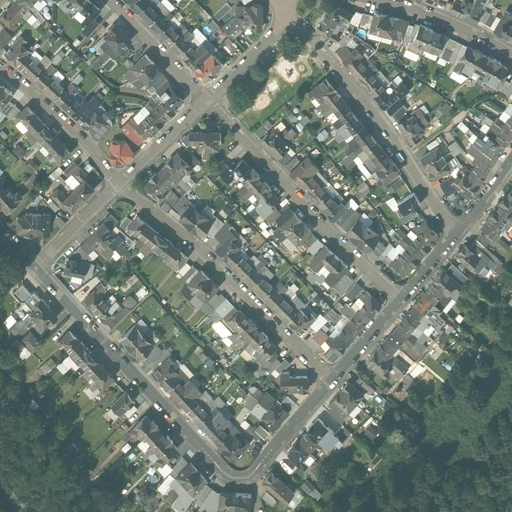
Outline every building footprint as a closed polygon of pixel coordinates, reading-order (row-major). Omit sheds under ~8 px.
[(29,0),(17,0),(12,5),(22,14),(30,22),(36,16),(35,15),(39,10),(35,7),(35,6),(33,3),(29,0)] [(87,0),(67,0),(62,6),(66,9),(72,2),(80,8),(87,0)] [(100,9),(89,0),(87,0),(80,8),(89,15),(83,23),(86,26),(100,9)] [(146,1),(145,0),(140,0),(134,6),(139,12),(140,11),(144,16),(153,8),(146,1)] [(469,0),(468,0),(462,0),(461,5),(453,1),(450,9),(465,16),(472,2),(473,0),(469,0)] [(160,1),(153,8),(144,16),(155,27),(163,18),(170,12),(160,1)] [(227,2),(213,14),(218,19),(231,7),(227,2)] [(480,6),(472,2),(465,16),(476,21),(480,13),(477,12),(480,6)] [(351,14),(332,3),(324,16),(335,22),(336,22),(338,17),(341,13),(349,18),(351,14)] [(252,7),(236,6),(236,14),(236,15),(261,16),(262,4),(253,4),(252,7)] [(12,5),(1,17),(9,25),(12,21),(13,23),(22,14),(12,5)] [(491,14),(490,14),(484,24),(491,28),(496,17),(495,16),(498,10),(494,8),(491,14)] [(356,11),(349,22),(357,27),(359,23),(362,13),(356,11)] [(485,11),(479,21),(484,24),(490,14),(491,14),(485,11)] [(511,14),(506,11),(495,30),(507,38),(511,29),(511,25),(511,24),(511,22),(511,14)] [(170,12),(163,18),(166,21),(167,19),(169,19),(173,15),(170,12)] [(386,15),(375,12),(371,30),(382,33),(386,15)] [(349,18),(341,13),(338,17),(343,20),(342,22),(346,24),(349,18)] [(369,15),(362,13),(359,23),(365,25),(369,15)] [(261,16),(236,15),(236,14),(222,25),(232,36),(239,31),(238,30),(238,28),(245,29),(246,24),(252,24),(252,27),(261,27),(261,16)] [(402,19),(386,15),(382,33),(380,40),(381,40),(389,42),(391,41),(393,36),(397,37),(402,19)] [(335,22),(324,16),(317,29),(336,40),(338,36),(335,35),(340,25),(336,22),(335,22)] [(166,21),(163,18),(155,27),(165,37),(173,29),(166,21)] [(402,19),(397,37),(403,39),(409,21),(402,19)] [(96,20),(89,28),(92,31),(100,23),(96,20)] [(115,23),(109,29),(110,31),(105,36),(108,39),(111,43),(123,31),(115,23)] [(102,24),(95,32),(99,36),(106,28),(102,24)] [(433,29),(420,24),(413,41),(425,46),(433,29)] [(13,37),(4,29),(0,33),(0,45),(2,48),(13,37)] [(180,36),(173,29),(165,37),(175,48),(184,39),(180,36)] [(187,29),(180,36),(184,39),(190,32),(187,29)] [(445,35),(433,29),(425,46),(438,51),(445,35)] [(123,31),(111,43),(115,46),(118,50),(123,45),(124,46),(131,40),(123,31)] [(190,32),(184,39),(187,43),(194,36),(190,32)] [(346,35),(337,42),(342,47),(350,39),(346,35)] [(21,36),(6,53),(17,63),(26,54),(29,50),(28,49),(24,46),(27,42),(21,36)] [(449,38),(440,56),(447,60),(451,52),(457,42),(449,38)] [(108,39),(101,46),(105,49),(111,43),(108,39)] [(187,43),(184,39),(175,48),(185,58),(194,50),(187,43)] [(194,50),(185,58),(190,63),(189,63),(195,69),(206,58),(207,57),(211,53),(212,53),(201,42),(194,50)] [(111,43),(105,49),(108,53),(115,46),(111,43)] [(58,44),(48,50),(51,56),(61,50),(58,44)] [(31,46),(28,49),(29,50),(26,54),(29,56),(35,49),(31,46)] [(467,46),(454,69),(468,76),(473,68),(474,65),(480,54),(481,54),(482,52),(475,49),(474,50),(467,46)] [(356,48),(343,59),(353,71),(363,63),(355,54),(359,51),(356,48)] [(447,60),(452,63),(457,54),(452,52),(447,60)] [(207,57),(206,58),(195,69),(205,80),(222,64),(211,53),(207,57)] [(29,56),(26,54),(17,63),(23,68),(24,68),(28,72),(37,63),(29,56)] [(58,54),(51,61),(52,62),(44,70),(47,73),(53,67),(62,58),(58,54)] [(481,54),(480,54),(474,65),(479,68),(475,74),(479,76),(483,70),(487,72),(493,61),(493,60),(481,54)] [(146,55),(133,68),(141,76),(154,63),(146,55)] [(363,63),(353,71),(364,83),(374,75),(379,70),(368,58),(363,63)] [(487,72),(486,75),(493,79),(491,83),(497,86),(501,79),(507,68),(500,64),(501,63),(494,59),(493,60),(493,61),(487,72)] [(37,63),(28,72),(39,82),(47,73),(44,70),(37,63)] [(162,71),(154,63),(141,76),(134,79),(139,84),(143,85),(146,81),(149,84),(162,71)] [(53,67),(47,73),(51,77),(57,70),(53,67)] [(51,77),(47,73),(39,82),(50,92),(58,83),(51,77)] [(163,74),(154,83),(158,88),(168,79),(163,74)] [(374,75),(364,83),(374,95),(384,86),(374,75)] [(442,75),(437,83),(442,86),(448,78),(442,75)] [(326,78),(308,93),(312,97),(316,94),(322,101),(335,90),(326,78)] [(509,83),(501,79),(497,86),(496,87),(504,92),(509,83)] [(374,95),(384,107),(397,96),(399,98),(398,98),(399,99),(409,90),(401,81),(397,85),(392,80),(384,86),(374,95)] [(65,90),(58,83),(50,92),(61,102),(69,93),(65,90)] [(71,83),(65,90),(69,93),(75,87),(71,83)] [(173,85),(168,90),(171,93),(163,100),(173,110),(173,109),(183,100),(177,94),(179,92),(173,85)] [(2,86),(0,89),(0,106),(1,108),(12,93),(2,86)] [(75,87),(69,93),(72,96),(78,90),(75,87)] [(85,90),(79,97),(82,100),(88,93),(85,90)] [(335,90),(322,101),(317,105),(326,116),(334,109),(344,102),(340,97),(340,96),(335,90)] [(72,96),(69,93),(61,102),(71,112),(79,103),(72,96)] [(88,103),(83,98),(79,103),(90,113),(93,109),(94,109),(101,101),(95,95),(88,103)] [(156,102),(152,98),(148,102),(155,109),(156,107),(154,104),(156,102)] [(398,98),(386,109),(391,115),(392,115),(403,104),(399,99),(398,98)] [(156,107),(155,109),(164,118),(167,115),(168,117),(174,111),(173,109),(173,110),(163,100),(156,107)] [(155,109),(148,102),(145,105),(151,112),(155,109)] [(344,102),(334,109),(341,118),(343,121),(353,113),(344,102)] [(79,103),(71,112),(76,116),(75,117),(81,122),(90,113),(79,103)] [(403,104),(392,115),(396,120),(408,109),(403,104)] [(15,105),(6,115),(10,119),(20,110),(15,105)] [(28,106),(14,118),(17,121),(21,118),(29,126),(39,118),(28,106)] [(94,109),(93,109),(90,113),(81,122),(93,133),(95,130),(98,132),(110,118),(104,112),(100,116),(94,109)] [(151,112),(146,117),(155,126),(155,127),(156,128),(163,122),(161,121),(164,118),(155,109),(151,112)] [(336,127),(335,127),(344,139),(352,132),(362,125),(353,113),(343,121),(336,127)] [(423,114),(415,119),(418,123),(425,118),(423,114)] [(413,115),(407,119),(405,117),(398,123),(404,132),(418,123),(415,119),(413,115)] [(425,118),(418,123),(420,127),(432,119),(430,115),(425,118)] [(511,133),(511,115),(510,115),(504,124),(502,127),(511,134),(511,133)] [(138,124),(132,118),(125,125),(128,127),(132,131),(134,129),(137,133),(138,132),(140,130),(145,136),(155,127),(155,126),(146,117),(138,124)] [(39,118),(29,126),(40,138),(49,129),(39,118)] [(98,132),(96,134),(103,140),(113,130),(109,126),(111,123),(112,122),(111,119),(110,118),(98,132)] [(340,119),(338,119),(333,123),(336,127),(343,121),(341,118),(340,119)] [(502,121),(497,118),(494,121),(502,127),(504,124),(502,123),(502,121)] [(502,127),(494,121),(486,133),(504,146),(511,134),(502,127)] [(418,123),(404,132),(410,142),(418,137),(417,135),(423,131),(420,127),(418,123)] [(268,130),(262,124),(254,131),(259,137),(268,130)] [(362,125),(352,132),(356,136),(349,142),(352,145),(351,146),(354,150),(362,144),(371,136),(362,125)] [(132,131),(128,127),(124,132),(136,144),(143,138),(138,132),(137,133),(134,129),(132,131)] [(278,134),(275,130),(269,135),(268,133),(261,139),(269,148),(287,131),(284,128),(280,132),(280,133),(278,134)] [(287,131),(269,148),(276,156),(288,145),(287,144),(297,134),(291,128),(287,131)] [(321,140),(330,134),(326,128),(317,134),(321,140)] [(477,136),(469,128),(464,132),(473,141),(477,136)] [(49,129),(40,138),(45,143),(50,149),(60,140),(49,129)] [(208,149),(208,132),(197,132),(196,132),(190,132),(190,141),(199,141),(199,149),(203,149),(208,149)] [(220,141),(219,132),(208,132),(208,149),(213,148),(217,148),(217,141),(220,141)] [(504,146),(486,133),(483,138),(478,135),(473,141),(473,142),(496,158),(504,146)] [(380,147),(371,136),(362,144),(365,147),(357,153),(363,161),(380,147)] [(40,138),(36,141),(30,147),(31,149),(34,146),(36,148),(40,145),(41,147),(45,143),(40,138)] [(437,139),(427,145),(430,150),(440,144),(437,139)] [(60,140),(50,149),(58,158),(55,160),(58,163),(70,152),(60,140)] [(455,140),(447,146),(454,155),(462,150),(455,140)] [(126,141),(111,141),(110,159),(119,159),(119,162),(123,162),(123,159),(127,160),(133,153),(133,150),(128,145),(128,144),(126,141)] [(496,158),(473,142),(468,149),(475,154),(472,159),(477,162),(487,169),(487,170),(496,158)] [(362,144),(354,150),(357,153),(365,147),(362,144)] [(385,153),(380,147),(363,161),(362,162),(372,173),(376,169),(376,170),(390,158),(385,153)] [(194,156),(186,148),(182,152),(190,160),(194,156)] [(437,148),(421,158),(428,167),(443,157),(437,148)] [(286,151),(278,158),(283,163),(290,156),(286,151)] [(178,153),(172,158),(171,157),(165,162),(166,163),(167,163),(178,175),(185,169),(187,172),(192,167),(178,153)] [(295,155),(285,165),(289,170),(300,160),(295,155)] [(307,156),(300,162),(300,163),(290,172),(301,184),(318,168),(307,156)] [(443,157),(428,167),(434,178),(450,167),(443,157)] [(217,158),(210,165),(213,168),(221,162),(217,158)] [(390,158),(376,170),(376,169),(372,173),(381,184),(399,170),(390,158)] [(242,160),(236,165),(234,163),(227,169),(233,175),(236,172),(242,179),(252,170),(251,169),(242,160)] [(74,162),(64,170),(68,175),(78,166),(74,162)] [(221,162),(213,169),(216,173),(224,165),(221,162)] [(477,162),(471,172),(467,169),(465,172),(479,182),(484,175),(483,175),(487,169),(477,162)] [(156,173),(156,174),(165,184),(165,183),(174,175),(174,176),(174,178),(177,181),(181,178),(178,175),(167,163),(166,163),(156,173)] [(64,170),(59,166),(46,177),(50,182),(64,170)] [(89,177),(80,167),(73,174),(81,182),(74,190),(83,199),(94,188),(86,180),(89,177)] [(252,170),(242,179),(247,184),(250,188),(260,178),(257,175),(258,174),(253,168),(251,169),(252,170)] [(453,180),(451,182),(458,187),(471,195),(479,182),(465,172),(460,169),(453,180)] [(317,170),(301,184),(312,195),(321,186),(327,181),(317,170)] [(165,184),(156,174),(156,173),(155,172),(150,178),(151,179),(145,184),(159,199),(164,194),(161,191),(167,185),(165,183),(165,184)] [(451,176),(440,183),(447,194),(458,187),(451,182),(453,180),(451,176)] [(250,188),(244,194),(247,198),(254,191),(258,196),(268,187),(268,188),(270,186),(264,180),(263,181),(260,178),(250,188)] [(247,184),(240,190),(244,194),(250,188),(247,184)] [(332,198),(321,186),(312,195),(323,207),(332,198)] [(7,187),(5,189),(6,190),(0,195),(0,205),(1,204),(7,210),(22,196),(17,191),(14,194),(7,187)] [(268,188),(268,187),(258,196),(265,203),(262,206),(267,212),(274,206),(271,203),(277,197),(268,188)] [(74,190),(66,197),(58,188),(51,195),(61,205),(64,202),(72,210),(83,199),(74,190)] [(332,198),(323,207),(334,218),(346,207),(344,204),(346,201),(338,192),(332,198)] [(413,192),(397,202),(404,213),(420,203),(413,192)] [(511,199),(506,195),(506,194),(505,193),(499,200),(501,201),(498,204),(511,215),(511,199)] [(184,195),(171,207),(177,212),(184,204),(188,199),(184,195)] [(190,204),(189,205),(188,204),(186,206),(184,204),(179,210),(183,214),(180,217),(190,226),(201,212),(190,204)] [(511,215),(498,204),(496,207),(494,206),(488,212),(490,214),(490,213),(500,222),(505,226),(510,220),(511,221),(511,215)] [(351,206),(336,219),(339,224),(354,209),(351,206)] [(284,211),(276,218),(279,222),(288,215),(284,211)] [(212,221),(201,212),(190,226),(201,234),(212,221)] [(38,213),(26,213),(25,216),(18,215),(18,228),(25,228),(25,231),(37,232),(38,213)] [(50,213),(38,213),(37,232),(49,232),(50,213)] [(118,221),(110,213),(105,218),(106,219),(104,221),(110,228),(115,224),(118,221)] [(294,213),(280,225),(289,234),(302,221),(294,213)] [(490,214),(481,224),(487,229),(485,231),(492,237),(497,231),(494,229),(500,222),(490,213),(490,214)] [(263,215),(256,222),(263,230),(270,223),(263,215)] [(127,216),(120,225),(124,228),(132,219),(127,216)] [(150,226),(137,216),(126,230),(130,233),(132,229),(142,236),(150,226)] [(358,217),(346,230),(356,239),(368,226),(358,217)] [(433,224),(426,218),(421,223),(424,226),(421,229),(418,233),(428,242),(428,241),(437,231),(431,226),(433,224)] [(110,228),(104,221),(96,229),(113,247),(114,248),(120,242),(122,239),(116,233),(120,229),(115,224),(110,228)] [(302,221),(289,234),(297,243),(310,230),(302,221)] [(421,229),(416,225),(413,229),(418,233),(421,229)] [(150,226),(142,236),(135,244),(147,254),(154,246),(162,236),(150,226)] [(222,226),(214,235),(219,239),(227,230),(222,226)] [(368,226),(356,239),(366,248),(378,234),(368,226)] [(113,247),(96,229),(88,237),(94,243),(95,242),(107,254),(113,247)] [(490,239),(481,231),(477,236),(485,243),(486,243),(490,239)] [(232,232),(216,248),(227,259),(239,247),(233,240),(237,236),(232,232)] [(413,239),(406,233),(403,236),(410,242),(413,239)] [(413,239),(410,242),(420,251),(423,248),(424,249),(430,243),(428,241),(428,242),(418,233),(413,239)] [(312,234),(305,242),(309,246),(317,238),(312,234)] [(403,236),(401,234),(400,234),(397,238),(407,246),(410,242),(403,236)] [(506,248),(511,242),(502,234),(497,240),(506,248)] [(174,245),(162,236),(154,246),(166,256),(174,245)] [(477,236),(469,245),(478,252),(482,247),(485,243),(477,236)] [(88,237),(80,244),(88,252),(94,243),(88,237)] [(309,246),(308,247),(313,252),(322,243),(317,238),(309,246)] [(378,238),(370,248),(378,254),(382,249),(386,245),(378,238)] [(386,245),(382,249),(386,252),(393,244),(389,241),(386,245)] [(469,245),(464,241),(456,250),(478,269),(490,254),(482,247),(478,252),(469,245)] [(120,242),(114,248),(121,255),(127,249),(120,242)] [(420,251),(410,242),(407,246),(402,252),(412,260),(412,261),(414,262),(419,255),(418,254),(420,251)] [(80,244),(71,253),(85,257),(88,252),(80,244)] [(174,245),(166,256),(175,263),(173,266),(176,269),(187,255),(174,245)] [(325,245),(310,261),(317,267),(323,260),(328,264),(336,255),(325,245)] [(239,247),(227,259),(232,265),(233,264),(238,269),(246,260),(238,252),(242,249),(239,246),(239,247)] [(399,255),(396,260),(393,257),(388,263),(394,268),(396,266),(403,271),(412,261),(412,260),(402,252),(399,255)] [(251,265),(246,260),(238,269),(248,279),(263,264),(267,260),(261,254),(251,265)] [(347,265),(336,255),(328,264),(332,268),(326,276),(332,281),(347,265)] [(86,260),(68,256),(65,268),(83,272),(86,260)] [(468,273),(452,260),(448,266),(449,267),(447,269),(461,281),(468,273)] [(187,261),(178,270),(183,274),(191,265),(187,261)] [(263,264),(248,279),(258,289),(267,281),(259,273),(261,272),(262,272),(267,267),(263,264)] [(447,269),(443,266),(433,278),(447,289),(452,283),(457,286),(461,281),(447,269)] [(291,268),(283,276),(287,281),(296,271),(293,267),(291,268)] [(313,268),(306,276),(312,282),(319,274),(313,268)] [(201,269),(180,289),(185,294),(184,294),(188,298),(196,290),(209,278),(201,269)] [(209,278),(196,290),(202,296),(204,294),(207,297),(218,286),(209,278)] [(447,289),(433,278),(428,284),(424,289),(434,297),(442,305),(451,293),(447,289)] [(32,289),(22,279),(13,288),(20,296),(24,296),(32,289)] [(356,280),(345,292),(350,297),(361,284),(356,280)] [(101,281),(94,287),(97,291),(104,284),(101,281)] [(275,289),(267,281),(258,289),(269,300),(277,291),(275,289)] [(281,281),(276,286),(276,287),(275,289),(277,291),(284,284),(281,281)] [(311,290),(306,296),(310,299),(318,291),(310,284),(307,286),(311,290)] [(19,316),(17,314),(10,321),(15,326),(19,330),(19,331),(50,303),(42,294),(42,295),(34,287),(32,289),(24,296),(31,303),(31,308),(23,315),(21,313),(19,316)] [(97,291),(94,287),(85,296),(95,307),(105,299),(97,291)] [(424,289),(415,300),(424,308),(426,306),(434,297),(424,289)] [(368,296),(360,305),(370,313),(381,301),(368,290),(365,293),(368,296)] [(277,291),(269,300),(279,310),(287,301),(277,291)] [(130,307),(138,299),(131,292),(123,299),(130,307)] [(226,297),(218,305),(222,309),(230,302),(226,297)] [(109,303),(105,299),(95,307),(107,320),(119,309),(123,306),(115,298),(109,303)] [(415,300),(405,311),(415,319),(422,311),(424,308),(415,300)] [(287,301),(279,310),(283,315),(289,321),(298,312),(295,309),(287,301)] [(50,303),(19,331),(29,341),(41,330),(43,328),(42,326),(46,322),(44,320),(49,316),(51,318),(58,311),(50,303)] [(370,313),(360,305),(354,313),(350,317),(360,325),(370,313)] [(434,311),(430,307),(428,307),(428,308),(426,306),(424,308),(431,315),(434,311)] [(307,315),(301,308),(298,312),(289,321),(299,332),(316,315),(311,311),(307,315)] [(431,315),(424,308),(422,311),(424,312),(423,313),(424,314),(428,318),(431,315)] [(12,309),(3,317),(9,323),(10,321),(17,314),(12,309)] [(119,309),(107,320),(112,325),(123,314),(119,309)] [(239,309),(233,315),(230,313),(224,319),(229,325),(232,322),(239,329),(248,319),(239,309)] [(354,313),(349,309),(346,313),(350,317),(354,313)] [(405,311),(396,322),(405,331),(408,327),(411,324),(415,320),(415,319),(405,311)] [(248,319),(239,329),(244,334),(247,337),(257,328),(254,325),(255,323),(250,317),(248,319)] [(350,317),(340,329),(350,337),(360,325),(350,317)] [(320,318),(313,326),(317,330),(324,322),(320,318)] [(420,324),(415,320),(411,324),(416,328),(420,324)] [(396,322),(386,334),(396,342),(402,334),(405,331),(396,322)] [(134,323),(121,335),(130,345),(143,333),(134,323)] [(15,326),(9,332),(12,336),(19,330),(15,326)] [(80,338),(69,326),(57,338),(60,341),(63,338),(71,347),(80,338)] [(320,327),(312,335),(321,343),(329,334),(320,327)] [(426,343),(408,327),(405,331),(413,337),(423,346),(426,343)] [(257,328),(247,337),(249,339),(246,341),(248,343),(245,347),(252,354),(252,353),(256,346),(265,336),(266,337),(267,335),(261,329),(260,331),(257,328)] [(340,329),(332,337),(329,335),(326,338),(331,343),(324,350),(332,357),(339,350),(350,337),(340,329)] [(41,330),(29,341),(32,345),(45,334),(41,330)] [(413,337),(405,331),(402,334),(420,350),(423,346),(413,337)] [(143,333),(130,345),(139,355),(152,343),(143,333)] [(244,334),(238,340),(241,344),(247,337),(244,334)] [(396,342),(386,334),(382,338),(376,344),(390,356),(393,353),(389,350),(396,342)] [(265,336),(256,346),(252,353),(256,357),(251,362),(262,373),(267,368),(265,366),(274,356),(275,357),(278,355),(272,350),(276,347),(266,337),(265,336)] [(241,344),(236,348),(240,352),(245,347),(248,343),(246,341),(249,339),(247,337),(241,344)] [(71,347),(62,355),(69,362),(72,359),(76,363),(81,358),(91,349),(80,338),(71,347)] [(155,342),(151,346),(152,347),(143,355),(148,361),(158,352),(161,348),(155,342)] [(376,344),(366,356),(384,371),(388,366),(384,363),(390,356),(376,344)] [(101,361),(91,349),(81,358),(84,361),(92,369),(101,361)] [(158,352),(148,361),(153,366),(163,357),(158,352)] [(47,354),(38,362),(43,369),(52,361),(47,354)] [(170,354),(153,370),(163,381),(173,372),(176,369),(175,368),(170,362),(174,359),(170,354)] [(408,364),(398,355),(394,360),(404,368),(408,364)] [(274,356),(265,366),(267,368),(271,372),(280,362),(275,357),(274,356)] [(404,368),(394,360),(390,364),(394,367),(393,368),(399,374),(404,368)] [(112,372),(101,361),(92,369),(96,374),(89,380),(93,385),(97,381),(100,384),(112,372)] [(179,364),(175,368),(176,369),(173,372),(175,375),(181,369),(183,368),(179,364)] [(175,375),(173,372),(163,381),(168,387),(169,386),(174,391),(182,383),(182,382),(188,377),(181,369),(175,375)] [(295,370),(280,370),(281,383),(288,383),(289,387),(308,386),(307,373),(296,374),(295,370)] [(369,390),(374,384),(361,372),(356,377),(369,390)] [(182,383),(174,391),(183,402),(192,394),(192,393),(199,387),(189,376),(188,377),(182,382),(182,383)] [(363,389),(349,377),(341,386),(355,398),(363,389)] [(341,386),(329,400),(334,404),(344,412),(355,398),(341,386)] [(126,387),(112,399),(120,408),(134,396),(126,387)] [(199,387),(192,393),(192,394),(195,397),(203,390),(199,387)] [(209,387),(203,393),(207,396),(203,400),(201,403),(202,404),(206,400),(212,395),(209,392),(211,390),(209,387)] [(195,397),(192,394),(183,402),(193,413),(202,404),(201,403),(195,397)] [(283,399),(293,407),(297,401),(288,394),(283,399)] [(254,396),(246,406),(250,409),(258,400),(258,399),(254,396)] [(268,403),(260,396),(258,399),(258,400),(268,408),(269,406),(268,405),(268,404),(268,403)] [(133,400),(125,408),(129,412),(137,404),(133,400)] [(258,400),(250,409),(253,412),(260,417),(262,415),(268,408),(258,400)] [(279,406),(273,402),(269,406),(268,408),(280,418),(288,410),(281,404),(279,406)] [(202,404),(193,413),(203,423),(212,415),(209,412),(202,404)] [(344,412),(334,404),(329,409),(340,418),(345,413),(344,412)] [(216,405),(209,412),(212,415),(219,408),(216,405)] [(219,408),(212,415),(215,419),(223,412),(219,408)] [(280,418),(268,408),(262,415),(267,420),(266,421),(273,427),(280,418)] [(146,411),(131,425),(135,430),(138,427),(144,433),(146,431),(156,422),(157,421),(152,415),(151,416),(146,411)] [(212,415),(203,423),(213,434),(230,419),(224,413),(217,420),(215,419),(212,415)] [(318,416),(313,422),(312,421),(307,427),(308,428),(308,427),(318,436),(320,437),(324,440),(328,444),(328,443),(326,442),(331,436),(333,438),(338,432),(335,430),(318,416)] [(230,419),(213,434),(217,439),(222,445),(235,433),(233,431),(237,427),(230,419)] [(342,421),(335,430),(338,432),(343,437),(350,427),(342,421)] [(369,421),(366,430),(376,434),(380,425),(369,421)] [(156,422),(146,431),(154,440),(156,442),(166,433),(166,432),(156,422)] [(128,427),(122,432),(126,436),(131,431),(128,427)] [(299,438),(298,439),(308,447),(309,447),(314,451),(319,445),(314,440),(316,438),(318,436),(308,427),(308,428),(299,438)] [(255,429),(250,433),(254,437),(259,432),(255,429)] [(156,442),(154,444),(160,450),(157,453),(162,458),(177,444),(171,438),(173,437),(167,431),(166,432),(166,433),(156,442)] [(338,432),(333,438),(338,442),(343,437),(338,432)] [(235,433),(222,445),(233,457),(250,441),(245,436),(241,440),(236,434),(235,433)] [(308,447),(298,439),(299,438),(298,437),(292,443),(294,444),(289,451),(304,464),(308,459),(314,452),(314,451),(309,447),(308,447)] [(182,452),(169,467),(174,472),(177,469),(188,459),(182,452)] [(157,453),(152,458),(157,462),(162,458),(157,453)] [(188,459),(177,469),(185,478),(199,465),(191,456),(188,459)] [(182,482),(173,494),(182,501),(193,487),(207,474),(199,465),(185,478),(182,482)] [(292,488),(270,470),(262,478),(284,496),(292,488)] [(177,478),(168,490),(173,494),(182,482),(177,478)] [(212,482),(199,502),(218,504),(219,499),(216,499),(217,486),(212,482)] [(236,488),(217,486),(216,499),(219,499),(218,504),(218,509),(222,510),(221,511),(233,511),(234,501),(236,488)] [(251,490),(236,488),(234,501),(245,502),(250,503),(251,490)] [(276,497),(265,488),(261,493),(272,502),(276,497)] [(115,504),(107,496),(104,499),(112,507),(115,504)]
